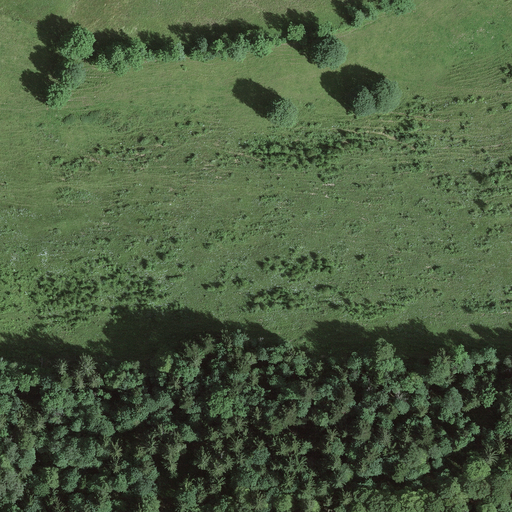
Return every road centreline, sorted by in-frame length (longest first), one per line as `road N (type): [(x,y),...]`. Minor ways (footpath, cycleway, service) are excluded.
road 1 (track): [(447,0),(403,35),(334,71),(243,93),(150,93),(99,106),(0,102)]
road 2 (track): [(511,92),(334,71)]
